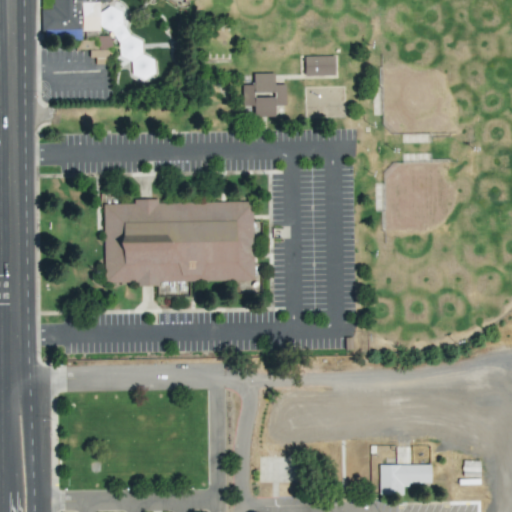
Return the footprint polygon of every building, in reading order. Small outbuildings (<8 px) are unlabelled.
[(39,0),(38,45),(115,48),(138,83),(156,73),(155,61),(143,54),(142,42),(126,28),(120,11),(113,7),(113,0),(39,0)] [(333,75),(332,56),(303,56),(303,75),(333,75)] [(284,105),(284,84),(273,84),(273,73),(251,73),(252,84),(240,85),(241,106),(252,106),(252,117),(273,116),(273,105),(284,105)] [(250,202),(156,203),(156,199),(131,199),(131,204),(101,204),(102,283),(136,282),(136,286),(156,286),(156,292),(170,292),(170,282),(251,281),(250,202)] [(478,477),(478,461),(461,461),(461,476),(478,477)] [(429,484),(429,464),(377,465),(377,495),(402,495),(402,484),(429,484)]
